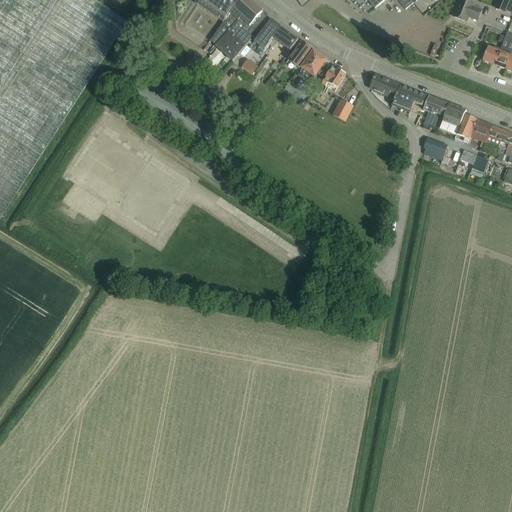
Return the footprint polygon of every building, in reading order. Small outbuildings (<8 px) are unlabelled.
[(94,0),(0,0),(0,130),(40,156),(127,21),(94,0)] [(197,0),(195,3),(224,22),(236,5),(236,4),(239,0),(197,0)] [(261,14),(263,12),(250,0),(239,0),(236,4),(236,5),(224,22),(211,41),(216,46),(233,61),(250,42),(253,38),(250,35),(265,18),(261,14)] [(364,0),(366,1),(366,0),(368,0),(375,8),(384,0),(364,0)] [(411,0),(408,0),(402,5),(405,10),(413,3),(414,3),(411,0)] [(477,21),(482,10),(473,6),(474,3),(465,0),(459,0),(453,17),(467,22),(469,17),(477,21)] [(498,0),(495,8),(505,12),(505,10),(509,0),(498,0)] [(271,20),(255,42),(261,47),(259,49),(264,52),(270,45),(270,44),(272,41),(271,40),(273,38),(277,33),(281,27),(271,20)] [(270,44),(270,45),(286,57),(298,40),(281,27),(277,33),(273,38),(271,40),(272,41),(270,44)] [(500,51),(494,65),(505,70),(511,56),(511,52),(511,39),(505,37),(503,43),(500,51)] [(313,49),(302,41),(296,50),(288,60),(299,68),(307,58),(313,49)] [(500,51),(500,49),(495,47),(494,49),(488,47),(486,52),(483,61),(494,65),(500,51)] [(260,66),(266,57),(256,49),(250,58),(260,66)] [(319,56),(314,52),(302,68),(315,77),(317,74),(322,77),(329,66),(324,63),(326,60),(325,60),(325,58),(321,55),(319,56)] [(241,68),(252,76),(258,67),(247,59),(244,64),(241,68)] [(345,71),(342,69),(339,70),(338,70),(337,70),(332,67),(322,84),(325,86),(327,83),(337,89),(346,75),(345,75),(345,74),(345,71)] [(399,87),(400,85),(375,75),(370,89),(392,99),(393,100),(399,87)] [(401,85),(392,105),(401,109),(406,96),(410,98),(413,91),(407,88),(401,85)] [(426,97),(413,91),(410,98),(406,96),(401,109),(410,113),(414,104),(421,107),(426,97)] [(120,115),(127,105),(123,103),(118,99),(110,94),(103,104),(104,105),(111,109),(111,110),(116,113),(120,115)] [(444,117),(449,104),(429,96),(423,110),(434,114),(434,113),(444,117)] [(341,100),(333,116),(345,122),(354,106),(341,100)] [(459,128),(464,116),(466,110),(449,104),(444,117),(445,117),(443,121),(459,128)] [(379,130),(385,118),(379,115),(373,127),(379,130)] [(437,130),(441,118),(435,116),(431,128),(437,130)] [(468,143),(470,138),(477,120),(464,116),(459,128),(455,139),(468,143)] [(485,143),(492,127),(477,120),(470,138),(482,142),(480,147),(483,148),(485,143)] [(509,144),(511,137),(511,134),(492,127),(485,143),(499,148),(502,141),(509,144)] [(0,130),(0,218),(40,156),(0,130)] [(441,161),(447,146),(437,142),(427,138),(424,148),(425,149),(423,154),(441,161)] [(506,151),(506,152),(509,144),(502,141),(499,148),(497,153),(505,155),(506,151)] [(483,175),(488,161),(477,157),(471,171),(483,175)]
